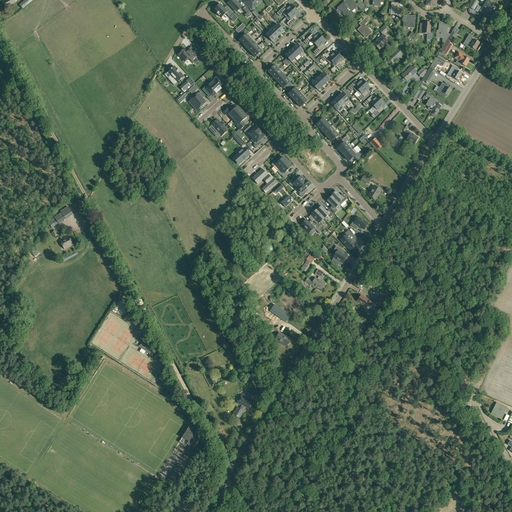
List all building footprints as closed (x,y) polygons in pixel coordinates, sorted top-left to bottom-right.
[(234,0),(231,0),(228,3),(236,12),(241,7),(234,0)] [(246,0),(245,2),(246,3),(252,9),(257,5),(256,3),(259,0),(246,0)] [(342,12),(350,21),(355,15),(352,11),(357,6),(352,2),(351,3),(347,0),(346,0),(344,3),(338,8),(342,12)] [(471,0),(468,7),(474,10),(479,2),(476,0),(471,0)] [(496,8),(491,5),(492,3),(487,0),(486,0),(483,7),(487,10),(485,12),(490,15),(492,12),(493,12),(496,8)] [(366,6),(362,3),(362,2),(360,1),(356,4),(361,10),(365,6),(366,6)] [(396,19),(401,19),(401,15),(398,14),(399,4),(392,3),(391,14),(396,15),(396,19)] [(220,4),(214,10),(217,13),(216,14),(217,14),(219,15),(219,16),(221,18),(226,13),(234,22),(238,18),(228,8),(225,10),(220,4),(219,4),(220,4)] [(285,5),(277,13),(279,16),(282,13),(286,17),(287,17),(287,16),(295,9),(291,4),(287,8),(285,5)] [(250,15),(249,16),(252,14),(245,6),(242,9),(246,13),(247,13),(250,15)] [(290,20),(287,24),(289,26),(297,19),(295,16),(299,13),(295,9),(287,16),(287,17),(290,20)] [(403,27),(414,28),(415,16),(407,16),(406,21),(404,21),(403,27)] [(360,31),(366,38),(371,32),(364,24),(367,22),(364,19),(360,24),(362,26),(360,27),(362,29),(360,31)] [(426,40),(432,40),(433,34),(430,33),(431,23),(423,22),(423,27),(420,27),(419,33),(427,34),(426,40)] [(442,42),(444,43),(450,35),(446,32),(447,28),(449,28),(450,23),(440,22),(439,31),(437,31),(436,37),(443,38),(442,42)] [(238,33),(238,34),(245,27),(243,23),(242,24),(243,24),(235,30),(238,33)] [(274,28),(280,35),(284,31),(276,23),(272,27),(273,28),(274,28)] [(276,38),(280,35),(274,28),(273,28),(270,32),(276,38)] [(446,41),(451,44),(457,34),(452,31),(446,41)] [(276,38),(270,32),(266,35),(272,42),(276,38)] [(406,39),(409,41),(414,34),(412,32),(406,39)] [(241,39),(239,41),(243,45),(252,37),(248,33),(244,36),(241,39)] [(311,40),(314,44),(322,37),(318,33),(314,36),(312,34),(304,42),(306,44),(311,40)] [(472,39),(473,37),(469,34),(463,44),(469,48),(470,47),(475,50),(479,43),(472,39)] [(374,43),(379,49),(388,40),(383,35),(374,43)] [(252,37),(243,45),(247,49),(255,42),(256,41),(252,37)] [(322,37),(314,44),(318,48),(313,52),(316,55),(324,47),(322,45),(326,41),(322,37)] [(451,44),(446,41),(440,51),(446,55),(450,48),(451,49),(452,47),(450,46),(451,44)] [(255,42),(247,49),(251,53),(258,46),(255,42)] [(258,46),(251,53),(255,57),(263,50),(259,45),(258,46)] [(293,48),(299,55),(303,51),(296,45),(293,48)] [(289,52),(295,59),(299,55),(293,48),(289,52)] [(184,49),(178,55),(185,62),(189,59),(191,62),(196,58),(199,61),(202,58),(196,52),(193,54),(189,50),(187,52),(186,51),(184,49)] [(388,58),(393,63),(402,54),(397,49),(388,58)] [(330,64),(331,63),(330,63),(339,55),(335,51),(331,54),(329,52),(319,61),(322,64),(326,60),(330,64)] [(461,64),(465,66),(469,60),(464,56),(465,55),(458,51),(454,58),(457,60),(456,63),(460,65),(461,64)] [(291,62),(295,59),(289,52),(285,56),(291,62)] [(330,63),(331,63),(334,67),(330,70),(333,73),(336,70),(338,72),(343,67),(339,63),(343,59),(339,55),(330,63)] [(427,72),(434,76),(436,73),(434,71),(438,63),(442,66),(444,63),(446,60),(438,55),(436,58),(430,68),(427,72)] [(268,71),(272,76),(279,70),(275,66),(268,71)] [(402,75),(407,81),(416,72),(415,71),(417,69),(414,66),(412,67),(411,66),(402,75)] [(453,77),(457,80),(461,74),(457,71),(458,70),(452,66),(447,75),(452,78),(453,77)] [(174,67),(168,72),(171,76),(168,79),(174,85),(183,77),(180,73),(180,72),(178,70),(174,67)] [(272,76),(276,80),(282,74),(279,70),(272,76)] [(323,73),(319,77),(326,83),(329,80),(323,73)] [(276,80),(279,84),(286,78),(282,74),(276,80)] [(219,75),(210,82),(218,91),(224,86),(220,82),(223,80),(219,75)] [(326,83),(319,77),(316,80),(322,87),(326,83)] [(279,84),(283,88),(290,82),(286,78),(279,84)] [(357,92),(366,83),(362,79),(358,83),(356,80),(348,88),(350,91),(353,88),(357,92)] [(322,87),(316,80),(312,84),(318,91),(322,87)] [(210,82),(202,90),(207,94),(210,92),(213,96),(218,91),(210,82)] [(451,90),(447,88),(449,84),(446,82),(445,84),(443,83),(437,92),(445,97),(447,95),(447,96),(451,90)] [(357,92),(360,96),(357,98),(360,101),(368,93),(366,91),(370,88),(366,83),(357,92)] [(289,94),(293,99),(299,93),(295,88),(289,94)] [(345,89),(342,91),(349,99),(352,96),(345,89)] [(415,98),(419,100),(425,91),(420,89),(415,98)] [(206,102),(198,93),(191,100),(189,102),(197,110),(197,111),(206,102)] [(293,99),(296,103),(303,97),(299,93),(293,99)] [(344,103),(344,104),(346,105),(350,102),(342,93),(338,97),(344,103)] [(428,109),(431,110),(438,99),(436,98),(436,99),(427,93),(425,97),(429,99),(426,105),(429,107),(428,109)] [(370,103),(373,106),(381,99),(377,95),(373,99),(371,96),(363,104),(365,107),(370,103)] [(296,103),(300,107),(307,101),(303,97),(296,103)] [(338,97),(335,100),(341,107),(344,104),(344,103),(338,97)] [(373,106),(372,108),(375,112),(371,116),(374,119),(383,109),(381,107),(385,104),(381,99),(373,106)] [(432,113),(435,115),(441,106),(437,103),(439,100),(438,99),(431,110),(432,111),(432,110),(433,110),(432,113)] [(341,107),(335,100),(331,104),(339,112),(343,109),(341,107)] [(234,120),(242,112),(237,107),(233,111),(229,107),(224,112),(227,116),(229,114),(234,120)] [(247,117),(242,112),(234,120),(238,125),(237,126),(240,130),(246,125),(242,122),(247,117)] [(316,125),(320,129),(327,123),(323,119),(316,125)] [(227,131),(217,120),(211,125),(212,126),(208,129),(214,135),(217,132),(221,136),(227,131)] [(320,129),(324,133),(331,127),(330,127),(327,123),(320,129)] [(410,142),(414,145),(418,138),(414,135),(415,135),(407,130),(409,127),(405,124),(401,130),(405,132),(405,133),(409,135),(406,140),(405,142),(405,143),(407,145),(409,145),(410,142)] [(331,127),(324,133),(327,137),(335,130),(335,131),(336,130),(332,125),(330,127),(331,127)] [(252,140),(261,131),(258,128),(258,129),(256,127),(253,129),(250,126),(244,131),(252,140)] [(339,135),(335,131),(335,130),(327,137),(331,142),(339,135)] [(264,134),(261,131),(252,140),(251,140),(255,144),(253,146),(256,148),(262,143),(260,140),(264,136),(263,134),(264,134)] [(337,148),(341,153),(348,147),(344,142),(347,139),(345,137),(340,142),(342,144),(337,148)] [(375,137),(370,143),(377,151),(383,146),(375,137)] [(401,141),(396,138),(392,143),(397,147),(401,141)] [(352,150),(349,146),(348,147),(341,153),(345,157),(352,150)] [(353,149),(352,150),(345,157),(349,161),(354,157),(356,159),(360,155),(358,153),(357,154),(353,149)] [(243,150),(233,159),(238,165),(248,156),(243,150)] [(275,158),(269,163),(271,165),(274,163),(280,169),(288,162),(284,157),(278,162),(275,158)] [(288,162),(280,169),(284,173),(282,176),(284,178),(288,174),(286,171),(292,166),(288,162)] [(262,169),(252,179),(257,184),(265,177),(270,182),(262,189),(266,193),(277,183),(273,178),(273,179),(269,175),(268,175),(262,169)] [(293,179),(289,183),(291,186),(293,184),(297,188),(305,181),(301,177),(295,182),(293,179)] [(305,181),(297,188),(301,193),(299,195),(301,197),(306,193),(303,191),(309,185),(305,181)] [(368,195),(376,200),(382,190),(374,185),(368,195)] [(336,191),(331,196),(339,204),(340,205),(344,201),(347,199),(342,193),(340,196),(336,191)] [(293,201),(288,195),(280,203),(285,208),(293,201)] [(332,197),(327,201),(332,206),(330,208),(335,213),(337,211),(335,208),(339,204),(331,196),(332,197)] [(316,210),(324,219),(328,215),(331,217),(333,214),(329,209),(326,211),(322,206),(317,211),(316,210)] [(61,213),(65,219),(73,214),(68,207),(61,212),(61,213)] [(316,210),(311,215),(316,219),(313,221),(319,227),(322,224),(320,222),(324,219),(316,210)] [(65,219),(61,213),(54,217),(55,219),(52,221),(55,226),(65,219)] [(350,222),(348,225),(354,229),(356,226),(362,229),(366,223),(363,221),(363,220),(360,218),(359,219),(356,217),(352,223),(350,222)] [(315,229),(306,220),(300,225),(308,233),(310,231),(311,233),(315,229)] [(355,245),(353,243),(357,239),(348,230),(344,233),(346,235),(341,240),(350,250),(355,245)] [(60,240),(64,249),(73,245),(69,236),(60,240)] [(335,250),(332,255),(342,262),(346,255),(339,250),(341,247),(336,244),(333,249),(335,250)] [(301,268),(305,272),(311,263),(314,259),(310,255),(306,260),(307,260),(301,268)] [(315,274),(320,278),(323,273),(318,269),(315,274)] [(315,287),(321,290),(325,284),(315,278),(313,281),(307,278),(305,282),(315,287)] [(366,303),(372,306),(374,303),(361,295),(357,301),(364,305),(366,303)] [(376,302),(385,307),(387,304),(384,301),(386,298),(381,295),(376,302)] [(274,304),(270,311),(286,322),(290,315),(274,304)] [(233,317),(238,321),(240,318),(240,317),(243,313),(239,310),(233,317)] [(390,333),(396,339),(400,335),(393,329),(390,333)] [(275,339),(287,346),(291,340),(279,333),(275,339)] [(142,349),(151,354),(155,352),(148,341),(141,345),(142,349)] [(207,379),(211,386),(217,383),(213,376),(207,379)] [(159,380),(156,384),(164,389),(167,386),(159,380)] [(239,418),(243,411),(242,410),(244,406),(249,409),(253,402),(249,400),(250,399),(242,395),(237,403),(241,406),(240,409),(236,407),(232,414),(239,418)] [(491,414),(502,419),(507,408),(496,402),(491,414)] [(187,444),(194,449),(203,435),(189,426),(182,437),(188,441),(187,444)] [(167,480),(175,485),(186,468),(178,463),(167,480)]
